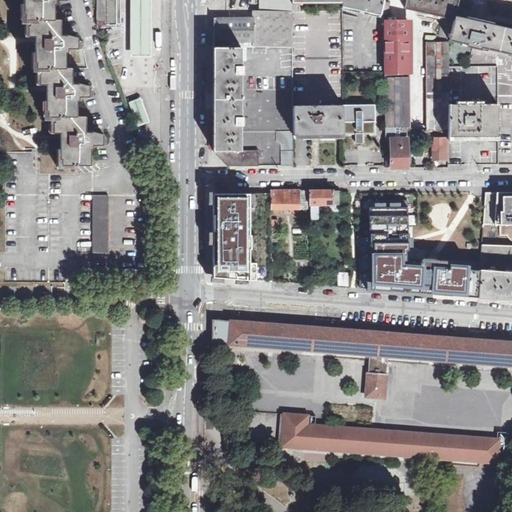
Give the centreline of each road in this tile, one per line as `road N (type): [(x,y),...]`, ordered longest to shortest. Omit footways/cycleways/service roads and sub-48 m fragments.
road 1 (unclassified): [(186,295),(511,315)]
road 2 (residential): [(187,177),(511,177)]
road 3 (tertiary): [(185,511),(186,295)]
road 4 (tertiary): [(187,177),(185,0)]
